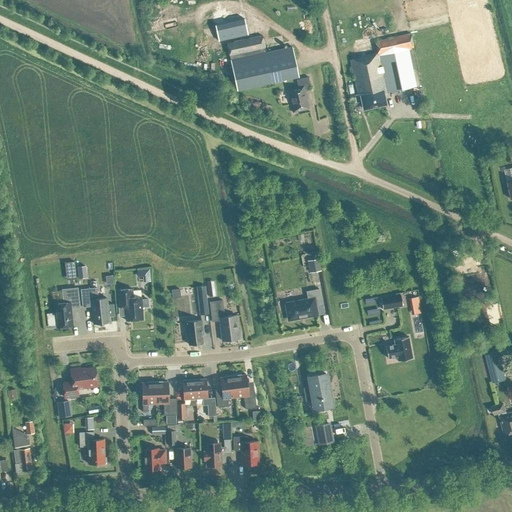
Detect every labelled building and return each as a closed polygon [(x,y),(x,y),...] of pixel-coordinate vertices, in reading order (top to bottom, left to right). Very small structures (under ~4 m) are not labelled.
[(384,0),(392,31),(408,27),(401,0),(384,0)] [(217,42),(231,39),(225,10),(211,13),(217,42)] [(385,104),(383,92),(415,85),(407,48),(413,47),(410,33),(374,41),(376,50),(374,50),(374,52),(358,56),(358,58),(350,59),(358,95),(360,95),(363,109),(385,104)] [(265,52),(261,35),(226,43),(229,56),(236,90),(298,76),(292,46),(265,52)] [(293,111),(308,108),(304,90),(311,89),(308,77),(296,79),(298,87),(288,89),(293,111)] [(309,272),(320,270),(318,258),(307,260),(309,272)] [(77,266),(78,278),(86,277),(85,265),(77,266)] [(150,267),(139,267),(139,281),(150,281),(150,267)] [(47,280),(41,277),(38,283),(44,286),(47,280)] [(205,285),(196,286),(199,314),(208,313),(205,285)] [(55,312),(46,313),(48,326),(56,325),(56,327),(72,325),(70,308),(80,307),(77,287),(61,289),(63,302),(54,303),(55,312)] [(96,287),(80,289),(82,307),(91,306),(93,323),(109,322),(108,316),(114,315),(113,303),(107,304),(107,298),(98,299),(96,287)] [(147,299),(141,299),(140,289),(132,290),(132,288),(116,289),(118,314),(125,314),(126,320),(142,319),(141,307),(148,306),(147,299)] [(297,319),(297,318),(316,314),(314,304),(321,303),(319,289),(306,291),(308,299),(285,303),(288,319),(290,319),(290,320),(297,319)] [(382,309),(402,305),(400,294),(380,298),(382,309)] [(411,313),(422,311),(419,294),(408,295),(411,313)] [(224,316),(222,300),(209,301),(211,321),(219,320),(222,340),(239,338),(238,336),(240,336),(239,328),(237,328),(236,315),(224,316)] [(501,318),(498,302),(487,305),(491,320),(501,318)] [(202,342),(201,334),(203,334),(201,320),(185,321),(186,336),(187,336),(188,344),(202,342)] [(47,336),(56,336),(56,327),(46,327),(47,336)] [(412,358),(408,336),(394,339),(394,344),(385,346),(387,358),(397,356),(398,360),(412,358)] [(492,382),(506,379),(499,351),(485,354),(492,382)] [(80,369),(80,367),(70,368),(72,381),(63,382),(65,397),(78,395),(77,388),(97,385),(94,367),(80,369)] [(334,407),(327,371),(306,375),(308,387),(303,388),(305,401),(310,400),(312,411),(334,407)] [(232,375),(235,397),(242,396),(244,398),(245,408),(245,409),(256,407),(253,382),(247,383),(246,374),(241,374),(240,374),(232,375)] [(229,398),(235,397),(232,375),(225,376),(220,377),(221,388),(215,389),(217,407),(228,406),(228,405),(228,400),(229,398)] [(194,379),(195,398),(202,398),(202,405),(207,405),(208,416),(216,415),(214,397),(207,398),(205,378),(194,379)] [(195,398),(194,379),(182,380),(183,399),(190,399),(190,405),(195,405),(195,398)] [(149,404),(155,404),(154,381),(146,381),(146,382),(141,382),(142,412),(148,411),(147,411),(147,405),(149,404)] [(154,381),(155,404),(162,403),(163,405),(164,414),(163,415),(177,414),(176,398),(168,398),(167,381),(162,381),(154,381)] [(8,388),(9,397),(16,396),(15,387),(8,388)] [(70,398),(57,399),(58,414),(71,414),(70,398)] [(499,414),(506,412),(504,402),(491,405),(494,415),(498,414),(499,414)] [(177,419),(185,418),(184,403),(176,403),(177,419)] [(511,436),(511,411),(510,412),(510,413),(500,415),(505,434),(510,432),(511,436)] [(85,429),(93,429),(93,417),(84,417),(85,429)] [(26,434),(34,432),(32,420),(25,421),(26,434)] [(74,431),(73,421),(63,421),(63,431),(74,431)] [(310,423),(301,425),(304,445),(314,443),(310,423)] [(320,443),(332,441),(328,423),(316,426),(320,443)] [(167,444),(176,444),(175,424),(166,425),(167,430),(166,430),(167,444)] [(151,434),(165,434),(165,426),(151,426),(151,434)] [(21,473),(22,471),(31,470),(29,450),(27,434),(26,434),(11,427),(15,450),(13,450),(15,463),(14,463),(16,472),(18,473),(21,473)] [(106,457),(104,457),(103,439),(93,439),(93,431),(79,432),(79,446),(87,446),(88,463),(98,463),(98,465),(106,465),(106,457)] [(246,441),(246,436),(233,436),(233,450),(241,450),(242,464),(257,463),(256,441),(246,441)] [(231,453),(230,439),(229,439),(223,439),(223,447),(219,447),(219,444),(205,445),(206,451),(203,451),(203,460),(206,460),(206,466),(220,465),(220,453),(231,453)] [(176,467),(190,467),(190,447),(175,448),(176,467)] [(158,450),(158,448),(144,449),(144,460),(142,460),(143,469),(159,468),(158,463),(165,462),(165,449),(158,450)]
